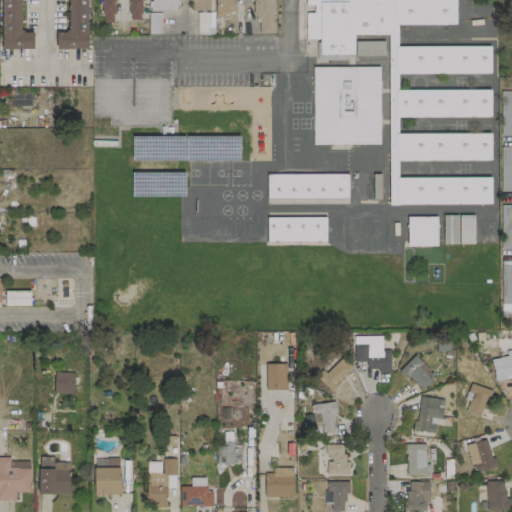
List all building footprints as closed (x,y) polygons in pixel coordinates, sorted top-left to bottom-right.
[(20,0),(1,0),(2,49),(33,49),(33,32),(21,32),(20,0)] [(87,0),(68,0),(69,32),(56,32),(56,49),(88,49),(87,0)] [(112,0),(102,0),(103,23),(113,23),(112,0)] [(142,20),(141,0),(129,0),(130,20),(142,20)] [(174,11),(174,0),(149,0),(149,10),(174,11)] [(211,10),(210,0),(189,0),(193,1),(193,10),(211,10)] [(234,0),(214,0),(215,16),(235,15),(234,0)] [(272,0),(255,0),(255,15),(258,15),(259,33),(273,33),(272,0)] [(160,12),(150,12),(150,32),(160,32),(160,12)] [(384,41),(355,41),(355,56),(384,56),(384,41)] [(490,47),(393,46),(393,73),(490,74),(490,47)] [(313,144),(379,144),(379,67),(312,67),(313,144)] [(393,91),(393,118),(491,116),(490,89),(393,91)] [(491,160),(490,133),(393,134),(393,172),(397,172),(397,161),(491,160)] [(491,178),(393,177),(393,204),(490,204),(491,178)] [(474,215),(459,215),(459,244),(474,244),(474,215)] [(267,243),(326,242),(326,217),(267,218),(267,243)] [(436,217),(407,217),(407,247),(437,246),(436,217)] [(354,336),(354,361),(365,361),(366,370),(389,370),(389,350),(381,350),(381,336),(354,336)] [(449,351),(449,340),(436,340),(436,351),(449,351)] [(490,359),(495,381),(511,377),(511,349),(505,351),(506,356),(490,359)] [(428,370),(415,355),(400,368),(419,390),(431,380),(425,373),(428,370)] [(328,390),(352,368),(341,357),(318,379),(328,390)] [(286,364),(265,364),(265,390),(286,390),(286,364)] [(53,392),(73,393),(74,373),(54,372),(53,392)] [(492,391),(474,385),(464,413),(479,418),(485,398),(489,399),(492,391)] [(415,431),(434,433),(436,419),(442,420),(443,399),(419,396),(415,431)] [(317,437),(336,435),(332,402),(314,404),(317,437)] [(241,444),(231,443),(231,433),(223,432),(222,462),(240,463),(241,444)] [(494,467),(486,439),(465,445),(473,473),(494,467)] [(343,444),(325,445),(326,475),(349,474),(348,461),(343,461),(343,444)] [(425,444),(406,444),(406,475),(429,475),(429,463),(425,464),(425,444)] [(38,494),(69,494),(69,462),(53,462),(53,456),(38,456),(38,494)] [(30,492),(30,461),(9,461),(9,457),(0,457),(0,500),(15,501),(15,492),(30,492)] [(119,494),(119,458),(106,458),(107,468),(93,468),(94,494),(119,494)] [(162,474),(146,473),(145,506),(166,506),(166,488),(175,488),(175,459),(162,459),(162,474)] [(264,497),(293,497),(293,474),(264,473),(264,497)] [(179,487),(180,506),(212,506),(212,491),(205,491),(205,477),(190,478),(190,487),(179,487)] [(349,481),(325,482),(325,503),(331,503),(331,511),(344,511),(343,494),(349,494),(349,481)] [(427,481),(406,481),(406,510),(427,511),(427,481)] [(486,510),(508,510),(509,498),(503,498),(503,481),(486,481),(486,510)]
